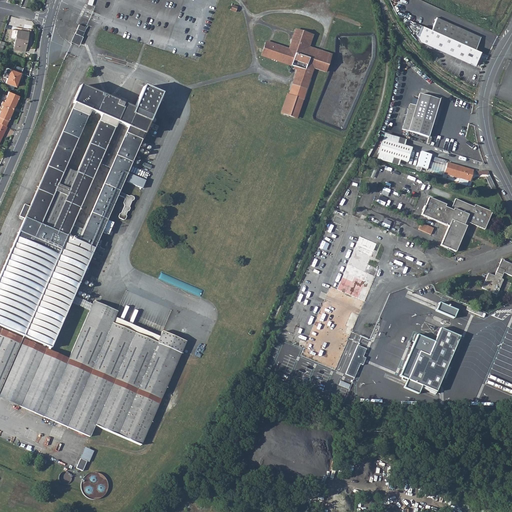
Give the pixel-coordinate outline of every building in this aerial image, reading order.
[(445,36),(474,49),(479,37),(436,17),(431,30),(445,36)] [(79,25),(73,39),(79,42),(81,37),(82,37),(86,28),(79,25)] [(439,50),(445,36),(431,30),(423,26),(417,40),(439,50)] [(299,68),(290,94),(289,95),(288,95),(282,112),(296,117),(303,98),(313,67),(326,71),(331,55),(308,47),(310,43),(312,34),(295,29),(292,40),(289,49),(266,42),(262,55),(299,68)] [(20,30),(15,49),(26,52),(30,33),(20,30)] [(439,50),(474,65),(480,51),(474,49),(445,36),(439,50)] [(7,78),(5,82),(15,86),(17,80),(19,80),(21,73),(14,70),(7,67),(3,76),(7,78)] [(75,100),(74,105),(29,206),(24,204),(19,216),(24,218),(0,273),(0,395),(89,435),(94,424),(140,444),(141,444),(181,352),(97,315),(100,308),(74,297),(94,248),(103,252),(108,243),(99,239),(117,195),(125,199),(125,200),(124,204),(125,206),(121,214),(119,214),(118,217),(119,219),(124,221),(125,220),(127,218),(126,216),(126,215),(127,213),(129,212),(130,211),(130,209),(130,208),(130,207),(132,202),(134,201),(134,199),(134,198),(130,196),(129,197),(119,192),(160,95),(143,87),(134,107),(133,110),(79,87),(73,100),(75,100)] [(414,103),(408,102),(400,127),(425,135),(437,97),(418,91),(416,97),(414,103)] [(0,110),(0,118),(8,122),(19,97),(9,93),(7,97),(4,103),(2,102),(0,106),(2,107),(0,110)] [(377,152),(406,161),(410,147),(381,138),(377,152)] [(446,161),(443,171),(469,179),(472,168),(446,161)] [(411,191),(407,202),(414,205),(418,194),(411,191)] [(428,197),(420,214),(447,226),(439,245),(454,251),(465,226),(463,225),(464,221),(483,230),(491,212),(474,205),(473,207),(454,198),(450,207),(452,208),(452,210),(451,210),(443,206),(444,205),(428,197)] [(431,235),(434,228),(422,223),(419,229),(431,235)] [(334,368),(363,300),(357,298),(356,297),(363,280),(364,278),(365,275),(366,274),(367,272),(363,270),(364,268),(367,269),(369,264),(366,263),(375,242),(358,235),(335,288),(329,285),(299,354),(334,368)] [(486,273),(480,288),(494,295),(501,280),(499,279),(502,273),(511,277),(511,265),(502,261),(502,260),(500,259),(493,276),(487,274),(486,273)] [(357,298),(363,300),(364,298),(367,290),(370,283),(373,278),(374,275),(367,272),(366,274),(365,275),(364,278),(363,280),(356,297),(357,298)] [(435,310),(453,319),(457,311),(438,303),(435,310)] [(422,386),(433,391),(457,337),(447,333),(438,329),(432,341),(417,334),(398,376),(406,380),(422,386)] [(357,345),(345,373),(353,377),(359,363),(362,365),(365,358),(362,356),(365,349),(357,345)] [(422,386),(406,380),(403,388),(418,394),(422,386)] [(339,385),(349,389),(351,385),(341,381),(339,385)] [(88,459),(94,448),(85,444),(80,455),(88,459)] [(80,455),(76,464),(82,467),(86,458),(80,455)] [(62,471),(61,472),(59,474),(58,476),(58,478),(58,480),(59,482),(61,483),(62,484),(64,484),(67,484),(68,483),(70,482),(71,480),(71,478),(71,476),(70,474),(68,472),(67,471),(65,471),(62,471)] [(103,476),(100,474),(95,473),(91,473),(87,474),(84,477),(81,481),(80,485),(80,489),(82,493),(84,497),(88,499),(92,500),(96,500),(100,499),(104,496),(106,492),(107,488),(107,484),(106,480),(103,476)]
